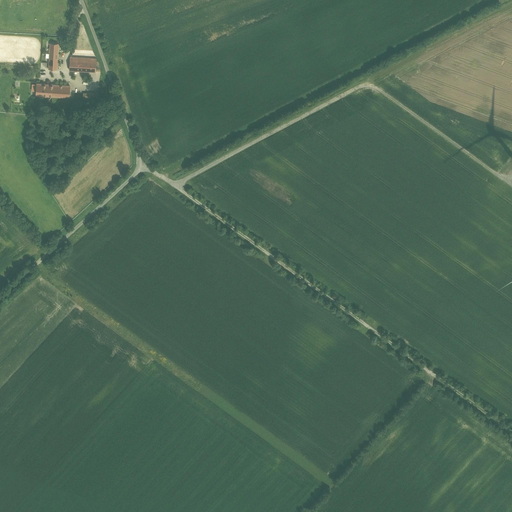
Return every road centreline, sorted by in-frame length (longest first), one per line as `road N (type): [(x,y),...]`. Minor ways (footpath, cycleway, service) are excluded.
road 1 (track): [(137,169),(145,163),(177,185),(366,83),(511,176)]
road 2 (track): [(177,185),(511,432)]
road 3 (unclassified): [(80,0),(137,169),(0,295)]
